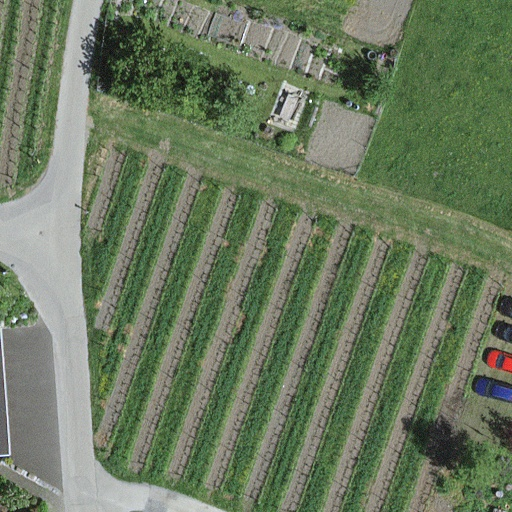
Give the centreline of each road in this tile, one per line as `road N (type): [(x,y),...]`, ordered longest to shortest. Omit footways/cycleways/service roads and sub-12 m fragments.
road 1 (track): [(74,99),(511,252)]
road 2 (residential): [(89,511),(68,297),(52,252)]
road 3 (residential): [(52,252),(88,0)]
